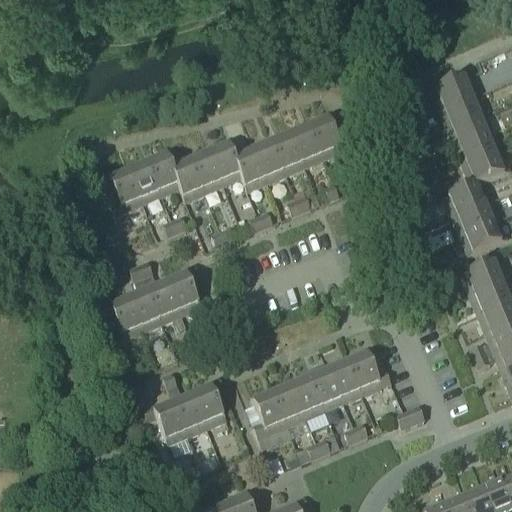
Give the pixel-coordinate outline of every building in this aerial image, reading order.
[(438,82),(426,87),(438,116),(477,100),(469,80),(442,91),(438,82)] [(477,100),(438,116),(446,135),(485,119),(477,100)] [(326,119),(306,127),(322,166),(351,154),(346,141),(337,145),(326,119)] [(485,119),(446,135),(454,154),(493,138),(485,119)] [(306,127),(287,135),(304,174),(322,166),(306,127)] [(287,135),(268,143),(284,182),(304,174),(287,135)] [(493,138),(454,154),(461,173),(500,157),(493,138)] [(268,143),(250,151),(266,190),(284,182),(268,143)] [(226,145),(206,153),(222,192),(240,185),(241,184),(230,158),(231,158),(226,145)] [(231,158),(230,158),(241,184),(240,185),(246,198),(266,190),(250,151),(231,158)] [(206,153),(187,161),(204,200),(222,192),(206,153)] [(164,155),(144,163),(160,202),(178,195),(179,194),(169,169),(169,168),(164,155)] [(500,157),(461,173),(469,191),(469,192),(481,187),(508,176),(500,157)] [(169,168),(169,169),(179,194),(178,195),(184,208),(204,200),(187,161),(169,168)] [(144,163),(125,171),(141,210),(160,202),(144,163)] [(125,171),(105,180),(116,206),(108,210),(113,222),(141,210),(125,171)] [(469,191),(442,202),(450,222),(490,206),(481,187),(469,192),(469,191)] [(333,190),(323,194),(329,206),(338,202),(333,190)] [(305,202),(295,206),(300,218),(310,214),(305,202)] [(295,206),(286,210),(291,222),(300,218),(295,206)] [(490,206),(450,222),(458,241),(497,225),(490,206)] [(267,218),(257,222),(262,234),(272,230),(267,218)] [(257,222),(248,226),(253,238),(262,234),(257,222)] [(180,223),(171,227),(176,239),(185,235),(180,223)] [(497,225),(458,241),(466,261),(506,245),(497,225)] [(171,227),(162,231),(167,243),(176,239),(171,227)] [(229,234),(219,238),(225,250),(234,246),(229,234)] [(219,238),(210,242),(215,254),(225,250),(219,238)] [(486,270),(459,281),(467,301),(507,285),(495,256),(482,261),(486,270)] [(147,268),(137,272),(142,285),(152,281),(147,268)] [(193,271),(164,283),(180,322),(200,314),(189,287),(198,283),(193,271)] [(137,272),(128,276),(133,289),(142,285),(137,272)] [(164,283),(145,291),(161,330),(180,322),(164,283)] [(511,297),(507,285),(467,301),(475,320),(511,305),(511,297)] [(145,291),(126,299),(142,338),(161,330),(145,291)] [(126,299),(97,311),(102,323),(111,319),(122,346),(142,338),(126,299)] [(511,305),(475,320),(483,340),(511,328),(511,305)] [(511,328),(483,340),(491,358),(511,348),(511,328)] [(511,348),(491,358),(499,376),(511,371),(511,348)] [(481,351),(469,356),(473,365),(485,360),(481,351)] [(364,354),(344,362),(361,401),(390,389),(385,377),(375,381),(364,354)] [(485,360),(473,365),(477,375),(489,370),(485,360)] [(344,362),(326,370),(342,409),(361,401),(344,362)] [(326,370),(306,378),(323,417),(342,409),(326,370)] [(511,371),(499,376),(511,406),(511,405),(511,371)] [(306,378),(288,385),(308,435),(327,427),(323,417),(306,378)] [(170,379),(161,383),(169,403),(186,443),(205,435),(189,395),(179,399),(170,379)] [(217,383),(189,395),(205,435),(225,426),(214,399),(223,396),(217,383)] [(288,385),(269,393),(290,443),(308,435),(288,385)] [(269,393),(249,401),(260,428),(251,432),(261,455),(290,443),(269,393)] [(169,403),(141,416),(160,461),(166,459),(161,446),(164,445),(166,451),(186,443),(169,403)] [(418,413),(394,422),(400,436),(424,426),(418,413)] [(362,430),(352,434),(357,446),(366,442),(362,430)] [(352,434),(343,438),(348,450),(357,446),(352,434)] [(334,441),(325,445),(331,458),(339,455),(334,441)] [(324,445),(315,449),(320,461),(329,457),(324,445)] [(305,453),(306,454),(310,465),(320,461),(315,449),(305,453)] [(298,464),(286,469),(289,476),(311,467),(306,454),(296,458),(298,464)] [(511,511),(511,476),(498,483),(510,511),(511,511)] [(510,511),(498,483),(479,490),(487,511),(510,511)] [(487,511),(479,490),(460,498),(465,511),(487,511)] [(249,511),(243,496),(224,505),(226,511),(249,511)] [(465,511),(460,498),(441,506),(443,511),(465,511)] [(306,511),(302,503),(280,511),(306,511)]
